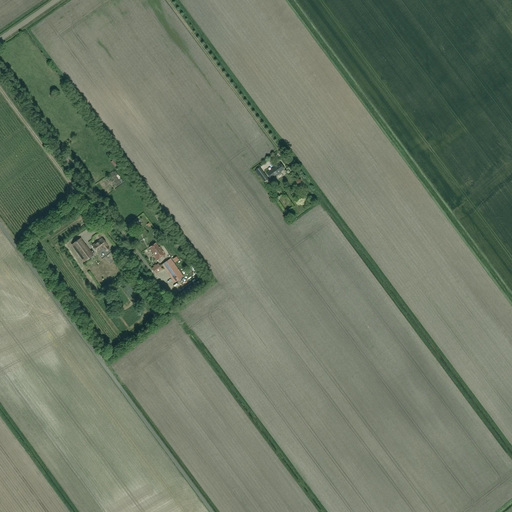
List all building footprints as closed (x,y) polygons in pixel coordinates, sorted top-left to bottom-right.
[(281,163),(278,165),(276,163),(274,165),(275,167),(267,173),(272,180),(281,173),(280,172),(285,169),(281,163)] [(264,173),(260,175),(265,182),(268,179),(264,173)] [(107,246),(107,245),(102,238),(92,246),(97,253),(103,248),(105,251),(107,251),(109,250),(109,248),(107,246)] [(85,262),(90,258),(93,256),(80,239),(72,244),(85,262)] [(157,261),(166,255),(160,247),(159,248),(156,243),(149,248),(154,254),(153,254),(157,261)] [(158,264),(152,268),(156,274),(160,271),(158,269),(160,268),(158,264)] [(179,270),(177,268),(168,274),(170,276),(179,270)]
